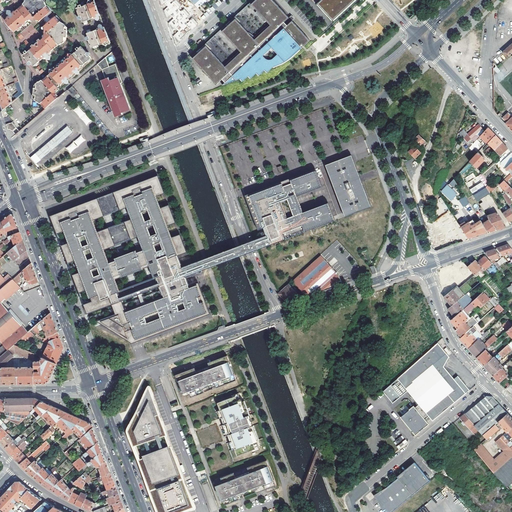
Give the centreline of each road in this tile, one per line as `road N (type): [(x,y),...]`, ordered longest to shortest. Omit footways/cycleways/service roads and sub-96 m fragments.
road 1 (residential): [(278,315),(175,55),(237,0)]
road 2 (secondary): [(337,82),(29,200)]
road 3 (secondary): [(18,201),(86,384)]
road 4 (secondary): [(98,380),(29,200)]
road 5 (secondary): [(98,380),(278,315)]
road 6 (residential): [(489,382),(358,491),(353,511)]
road 7 (secondary): [(144,511),(98,380)]
road 8 (secondary): [(86,384),(134,511)]
road 9 (residential): [(426,267),(453,343),(489,382)]
